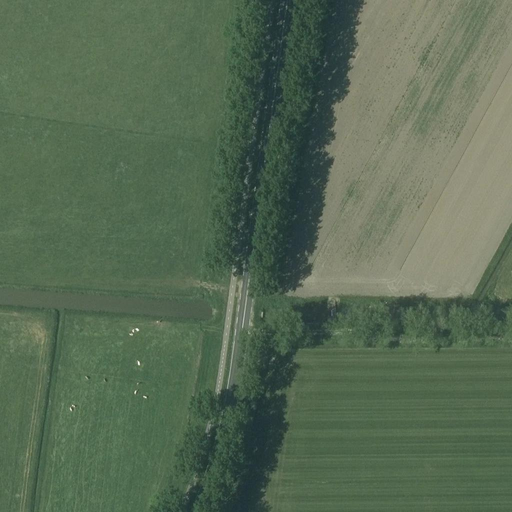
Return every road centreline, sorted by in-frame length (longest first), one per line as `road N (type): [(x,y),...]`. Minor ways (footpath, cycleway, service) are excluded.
road 1 (tertiary): [(197,511),(231,397),(287,0)]
road 2 (track): [(241,332),(362,332)]
